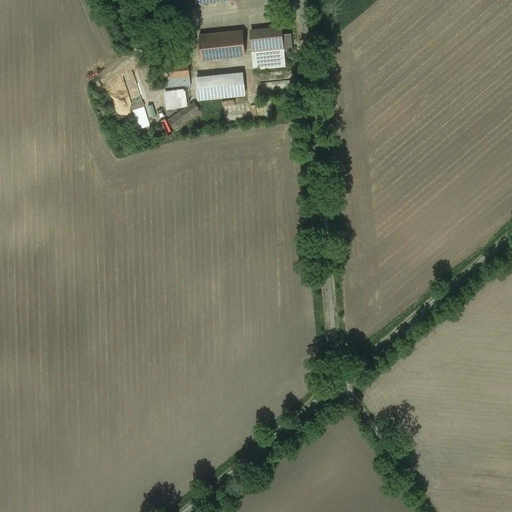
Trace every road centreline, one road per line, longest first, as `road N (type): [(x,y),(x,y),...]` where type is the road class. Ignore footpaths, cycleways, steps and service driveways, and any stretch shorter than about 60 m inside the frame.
road 1 (unclassified): [(300,0),(341,382)]
road 2 (unclassified): [(341,382),(511,238)]
road 3 (unclassified): [(189,511),(341,382)]
road 4 (unclassified): [(341,382),(429,511)]
